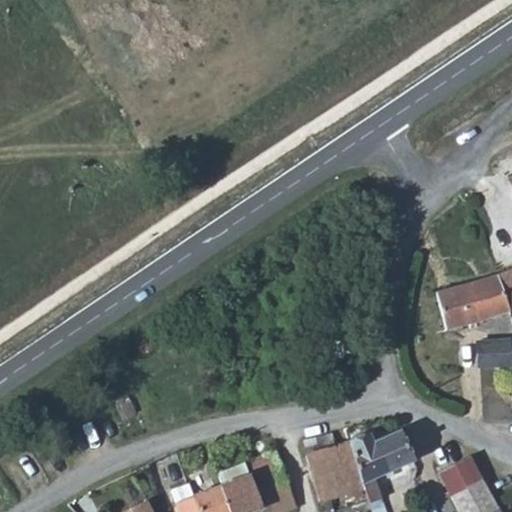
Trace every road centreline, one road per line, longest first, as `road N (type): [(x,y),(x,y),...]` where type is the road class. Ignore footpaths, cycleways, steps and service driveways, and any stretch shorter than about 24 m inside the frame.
road 1 (secondary): [(378,123),(0,382)]
road 2 (residential): [(29,511),(108,465),(182,438),(249,419),(372,403)]
road 3 (unclassified): [(372,403),(402,253),(423,201)]
road 4 (secondary): [(511,34),(378,123)]
road 5 (residential): [(372,403),(422,411),(511,453)]
road 6 (unclassified): [(423,201),(511,99)]
